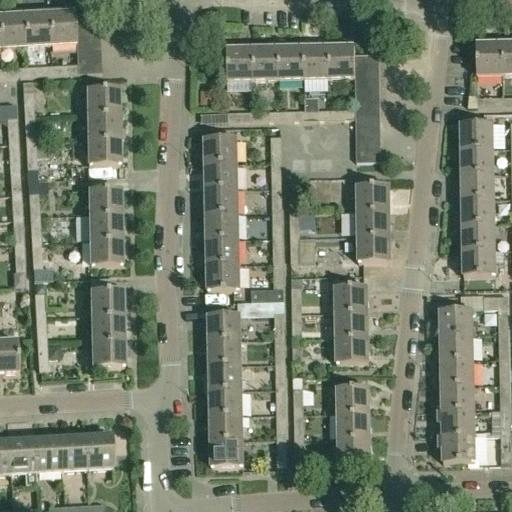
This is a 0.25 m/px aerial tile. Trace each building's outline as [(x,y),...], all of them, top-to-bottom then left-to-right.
[(25,52),(23,19),(10,20),(10,15),(0,15),(0,53),(25,52)] [(73,19),(74,19),(74,17),(48,18),(50,50),(50,51),(75,49),(75,42),(74,31),(73,19)] [(74,31),(98,29),(97,17),(74,19),(73,19),(74,31)] [(50,50),(48,18),(23,19),(25,52),(50,51),(50,50)] [(75,42),(99,41),(98,29),(74,31),(75,42)] [(75,54),(99,53),(99,41),(75,42),(75,49),(75,54)] [(511,47),(502,48),(503,81),(511,80),(511,47)] [(477,81),(503,81),(502,48),(476,49),(477,81)] [(329,84),(355,84),(354,73),(354,61),(355,61),(355,51),(329,52),(329,84)] [(278,53),(278,85),(304,85),(303,52),(278,53)] [(304,85),(329,84),(329,52),(303,52),(304,85)] [(100,65),(99,53),(75,54),(76,66),(100,65)] [(253,86),(252,53),(227,54),(228,86),(253,86)] [(253,86),(278,85),(278,53),(252,53),(253,86)] [(354,73),(378,72),(378,61),(355,61),(354,61),(354,73)] [(76,69),(77,78),(101,76),(100,65),(76,66),(76,69)] [(51,79),(77,78),(76,69),(50,71),(51,79)] [(51,79),(50,71),(25,72),(25,81),(51,79)] [(25,72),(0,74),(0,82),(25,81),(25,72)] [(354,73),(355,84),(378,84),(378,72),(354,73)] [(355,84),(355,96),(379,96),(378,84),(355,84)] [(24,120),(33,119),(32,97),(33,97),(33,86),(22,87),(23,97),(24,120)] [(86,119),(119,119),(118,93),(86,94),(86,119)] [(503,103),(503,112),(511,112),(511,94),(503,95),(503,103)] [(355,96),(355,108),(379,107),(379,96),(355,96)] [(304,125),(330,124),(330,115),(319,115),(319,103),(305,103),(305,116),(304,116),(304,125)] [(477,113),(503,112),(503,103),(477,103),(477,113)] [(355,108),(355,114),(355,120),(379,119),(379,107),(355,108)] [(330,124),(355,124),(355,120),(355,114),(330,115),(330,124)] [(253,117),(254,126),(279,126),(279,116),(253,117)] [(279,126),(304,125),(304,116),(279,116),(279,126)] [(228,127),(254,126),(253,117),(228,117),(228,127)] [(25,142),(35,141),(33,119),(24,120),(25,142)] [(119,119),(86,119),(86,145),(119,145),(119,119)] [(355,120),(355,124),(355,131),(379,131),(379,119),(355,120)] [(8,148),(17,148),(16,123),(7,123),(8,148)] [(462,154),(494,153),(494,128),(461,128),(462,154)] [(356,143),(380,143),(379,131),(355,131),(356,143)] [(271,145),(272,167),(281,167),(281,142),(281,132),(268,132),(268,145),(271,145)] [(25,142),(26,164),(36,163),(36,162),(47,162),(47,148),(35,148),(35,141),(25,142)] [(205,169),(237,168),(237,143),(204,143),(205,169)] [(380,154),(380,143),(356,143),(356,155),(380,154)] [(121,147),(119,147),(119,145),(86,145),(87,171),(119,170),(119,157),(121,157),(121,147)] [(10,174),(19,173),(17,148),(8,148),(10,174)] [(494,153),(462,154),(462,179),(495,179),(494,153)] [(380,154),(356,155),(356,167),(380,166),(380,154)] [(36,163),(26,164),(27,175),(29,175),(29,186),(38,186),(37,174),(36,163)] [(282,193),(281,167),(272,167),(272,193),(282,193)] [(237,168),(205,169),(205,194),(238,194),(237,168)] [(11,199),(20,199),(19,173),(10,174),(11,199)] [(495,204),(495,179),(462,179),(463,205),(495,204)] [(30,223),(40,223),(39,198),(53,197),(52,185),(28,186),(30,223)] [(357,190),(358,216),(390,215),(390,190),(357,190)] [(290,218),(299,218),(299,192),(290,192),(290,218)] [(87,194),(88,220),(121,219),(120,193),(87,194)] [(282,193),(272,193),(273,218),(282,218),(282,193)] [(205,194),(206,220),(238,219),(238,194),(205,194)] [(12,225),(21,224),(20,199),(11,199),(12,225)] [(463,230),(496,230),(495,204),(463,205),(463,230)] [(391,241),(390,215),(358,216),(358,242),(391,241)] [(244,219),(245,268),(258,268),(256,218),(244,219)] [(283,244),(282,218),(273,218),(273,244),(283,244)] [(300,234),(299,218),(290,218),(291,243),(300,243),(300,234)] [(88,220),(89,246),(121,245),(121,219),(88,220)] [(206,220),(207,245),(239,245),(238,219),(206,220)] [(31,248),(42,247),(40,223),(30,223),(31,248)] [(14,250),(23,250),(21,224),(12,225),(14,250)] [(496,230),(463,230),(463,256),(496,255),(496,230)] [(391,267),(391,241),(358,242),(359,268),(391,267)] [(300,243),(291,243),(291,269),(301,269),(300,243)] [(283,269),(283,244),(273,244),(274,269),(283,269)] [(122,271),(121,245),(89,246),(89,271),(122,271)] [(207,271),(240,270),(239,245),(207,245),(207,271)] [(308,265),(322,265),(323,246),(309,245),(308,265)] [(42,247),(31,248),(33,275),(32,275),(33,286),(52,285),(52,275),(42,275),(41,262),(42,262),(42,247)] [(352,266),(353,249),(324,248),(323,266),(352,266)] [(23,250),(14,250),(14,258),(15,277),(25,276),(23,258),(23,250)] [(496,281),(496,255),(463,256),(464,281),(496,281)] [(284,307),(283,269),(274,269),(274,295),(261,295),(261,307),(284,307)] [(240,270),(207,271),(208,296),(240,296),(240,270)] [(292,292),(292,318),(302,318),(301,293),(302,282),(292,283),(292,292)] [(335,292),(336,318),(368,317),(367,291),(335,292)] [(0,294),(0,303),(14,303),(14,294),(0,294)] [(123,298),(123,294),(90,295),(91,321),(123,320),(123,308),(125,308),(125,298),(123,298)] [(35,321),(45,321),(43,298),(34,298),(35,321)] [(498,337),(499,340),(508,340),(507,301),(484,301),(484,314),(498,314),(498,337)] [(275,344),(284,344),(284,307),(261,307),(261,320),(274,320),(275,344)] [(440,315),(440,341),(473,341),(472,315),(440,315)] [(336,318),(336,344),(369,343),(368,317),(336,318)] [(302,338),(302,318),(292,318),(293,345),(302,345),(302,338)] [(209,346),(241,345),(241,319),(208,320),(209,346)] [(123,320),(91,321),(91,347),(124,346),(123,320)] [(37,347),(47,347),(45,321),(35,321),(37,347)] [(499,340),(499,365),(509,365),(508,340),(499,340)] [(440,341),(441,366),(473,366),(473,341),(440,341)] [(369,369),(369,343),(336,344),(337,369),(369,369)] [(17,344),(0,345),(0,377),(19,377),(17,344)] [(285,369),(284,344),(275,344),(276,369),(285,369)] [(242,370),(242,362),(241,349),(241,345),(209,346),(209,370),(242,370)] [(303,370),(302,345),(293,345),(293,370),(303,370)] [(126,348),(124,348),(124,346),(91,347),(92,372),(124,372),(124,359),(126,359),(126,348)] [(47,347),(37,347),(39,376),(52,376),(52,368),(48,368),(47,363),(47,353),(47,347)] [(266,348),(241,349),(242,362),(266,361),(266,348)] [(49,363),(58,362),(62,358),(61,350),(48,350),(49,363)] [(493,391),(500,391),(509,390),(509,365),(499,365),(500,379),(492,380),(493,391)] [(441,366),(441,392),(474,391),(473,366),(441,366)] [(276,395),(285,394),(285,369),(276,369),(276,395)] [(209,370),(210,396),(242,395),(242,370),(209,370)] [(510,416),(509,390),(500,391),(500,416),(510,416)] [(474,391),(441,392),(442,417),(474,416),(474,391)] [(337,393),(337,419),(370,418),(369,392),(337,393)] [(294,394),(294,420),(304,419),(303,393),(294,394)] [(286,420),(285,394),(276,395),(276,406),(271,406),(271,418),(276,418),(276,420),(286,420)] [(210,396),(210,422),(243,421),(242,395),(210,396)] [(442,417),(442,442),(475,442),(474,416),(442,417)] [(511,441),(510,416),(500,416),(501,425),(484,426),(484,438),(488,438),(488,440),(501,440),(501,441),(511,441)] [(337,419),(338,444),(370,443),(370,418),(337,419)] [(304,419),(294,420),(295,445),(305,445),(304,419)] [(286,445),(286,420),(276,420),(277,445),(286,445)] [(243,421),(210,422),(211,447),(243,446),(243,421)] [(85,441),(87,474),(112,473),(110,440),(85,441)] [(61,476),(87,474),(85,441),(59,443),(61,476)] [(511,467),(511,441),(501,441),(501,449),(501,467),(501,471),(511,470),(511,467)] [(475,442),(442,442),(443,468),(475,468),(475,442)] [(35,477),(61,476),(59,443),(34,444),(35,477)] [(371,469),(370,443),(338,444),(339,470),(371,469)] [(8,446),(10,479),(35,477),(34,444),(8,446)] [(287,471),(286,445),(277,445),(278,468),(278,472),(287,471)] [(305,445),(295,445),(296,471),(304,471),(304,457),(305,446),(305,445)] [(0,479),(10,479),(8,446),(0,446),(0,479)] [(243,446),(211,447),(211,473),(244,472),(243,446)] [(17,502),(15,483),(0,483),(0,494),(1,503),(17,502)]
